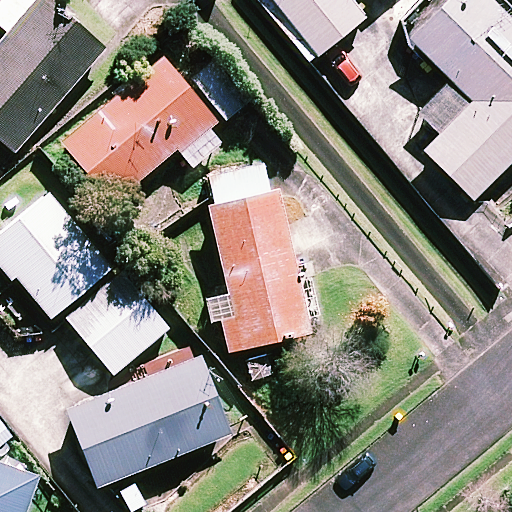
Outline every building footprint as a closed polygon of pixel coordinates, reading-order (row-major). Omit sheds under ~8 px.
[(105,49),(49,0),(0,0),(0,138),(14,151),(105,49)] [(364,17),(350,0),(262,0),(309,60),(364,17)] [(511,21),(490,0),(441,0),(405,35),(450,81),(419,111),(440,133),(424,150),(472,198),(511,159),(511,21)] [(187,85),(162,56),(62,141),(112,201),(176,147),(193,166),(229,135),(220,125),(248,100),(213,62),(187,85)] [(309,331),(276,190),(269,192),(262,162),(209,175),(216,204),(209,206),(229,292),(215,295),(228,350),(309,331)] [(48,194),(0,233),(0,274),(7,282),(15,275),(51,317),(110,267),(48,194)] [(167,328),(120,272),(66,318),(112,374),(167,328)] [(229,432),(199,357),(67,410),(98,486),(229,432)] [(0,511),(24,511),(37,480),(0,464),(0,511)]
